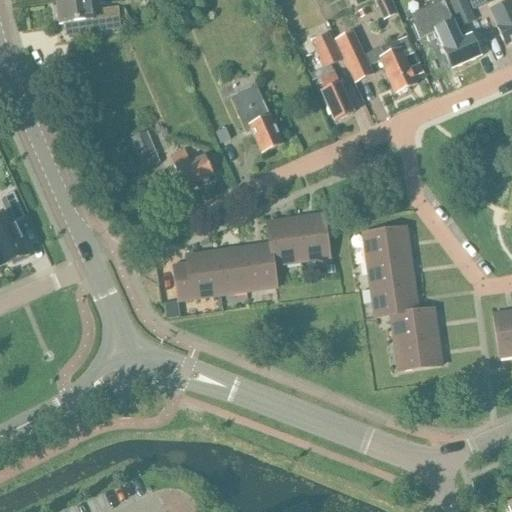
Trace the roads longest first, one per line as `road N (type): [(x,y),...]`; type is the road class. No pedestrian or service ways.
road 1 (residential): [(127,244),(396,133)]
road 2 (tertiary): [(92,267),(0,48)]
road 3 (tertiary): [(433,464),(219,387)]
road 4 (residential): [(511,288),(482,287),(422,208),(396,133)]
road 5 (residential): [(396,133),(511,84)]
